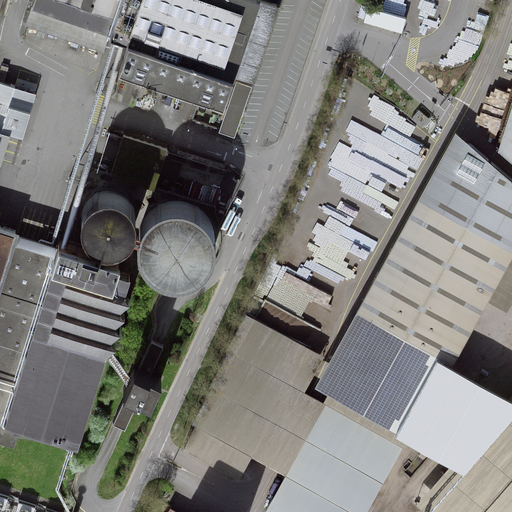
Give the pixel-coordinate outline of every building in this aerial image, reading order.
[(43,0),(33,32),(114,59),(121,36),(139,42),(129,71),(235,107),(243,82),(263,89),(290,11),(271,4),(271,0),(43,0)] [(205,105),(199,125),(229,136),(228,141),(236,143),(245,146),(263,92),(246,86),(236,115),(205,105)] [(0,160),(10,130),(1,128),(9,102),(0,98),(0,160)] [(511,102),(498,148),(511,159),(511,102)] [(419,112),(411,120),(420,129),(428,121),(419,112)] [(216,206),(228,167),(125,135),(113,174),(216,206)] [(511,180),(468,142),(366,321),(340,379),(419,422),(490,300),(509,309),(511,303),(511,180)] [(123,191),(115,188),(106,187),(97,190),(89,195),(84,202),(80,211),(80,220),(82,228),(87,236),(94,242),(103,245),(112,245),(121,243),(129,238),(134,231),(138,222),(138,213),(136,204),(130,197),(123,191)] [(201,207),(190,202),(177,201),(165,204),(154,210),(146,219),(141,231),(140,243),(142,255),(149,266),(158,274),(169,279),(182,280),(194,278),(205,272),(213,262),(218,251),(219,239),(217,226),(210,216),(201,207)] [(71,440),(77,442),(130,273),(129,272),(128,273),(115,269),(120,255),(60,237),(55,254),(12,241),(16,230),(0,224),(0,441),(14,446),(18,432),(69,448),(71,440)] [(252,459),(286,477),(326,405),(307,394),(326,359),(254,320),(182,452),(239,483),(252,459)] [(134,365),(123,388),(128,390),(113,422),(125,428),(140,395),(151,400),(161,377),(150,372),(163,345),(151,339),(138,367),(134,365)] [(340,379),(326,405),(286,477),(266,511),(369,511),(419,422),(340,379)] [(429,511),(511,511),(511,410),(426,509),(429,511)] [(167,489),(161,497),(166,501),(172,493),(167,489)]
